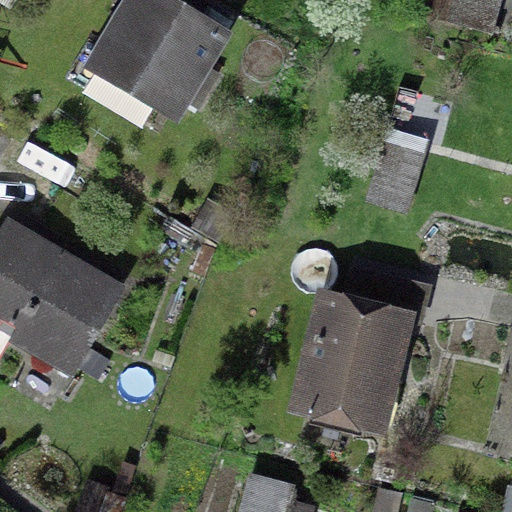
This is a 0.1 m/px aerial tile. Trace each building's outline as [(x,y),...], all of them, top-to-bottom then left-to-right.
[(0,0),(0,13),(3,15),(11,0),(0,0)] [(100,57),(93,69),(170,116),(216,38),(178,15),(152,0),(134,0),(118,27),(114,24),(96,54),(100,57)] [(481,30),(489,0),(415,0),(413,13),(481,30)] [(417,153),(386,144),(369,204),(400,213),(417,153)] [(10,342),(11,339),(69,373),(116,294),(4,229),(0,235),(0,353),(8,340),(10,342)] [(400,323),(322,304),(296,409),(374,428),(400,323)] [(282,511),(288,493),(247,482),(239,511),(282,511)]
